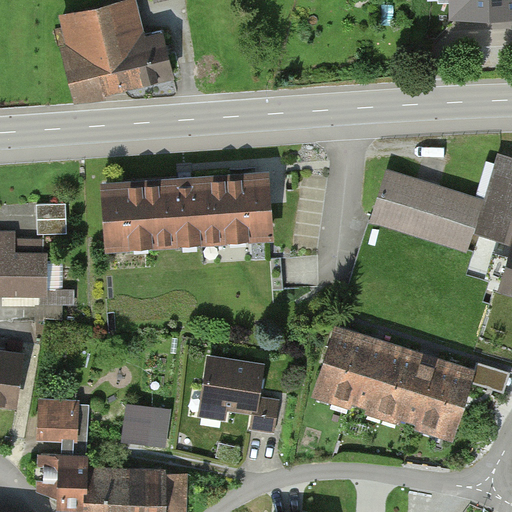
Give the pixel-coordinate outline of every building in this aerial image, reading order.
[(62,16),(80,104),(181,83),(169,29),(144,34),(137,0),(62,16)] [(488,201),(391,171),(376,221),(470,250),(476,233),(511,243),(511,264),(505,288),(511,290),(511,157),(502,155),(488,201)] [(271,172),(103,185),(109,254),(276,241),(271,172)] [(39,201),(40,232),(71,231),(70,200),(39,201)] [(19,231),(0,231),(0,291),(46,291),(46,254),(19,254),(19,231)] [(476,368),(340,323),(318,392),(454,436),(476,368)] [(0,402),(19,406),(27,354),(0,349),(0,402)] [(268,361),(209,355),(203,412),(227,415),(228,408),(255,411),(254,428),(277,431),(281,400),(264,398),(268,361)] [(477,380),(506,388),(511,370),(482,362),(477,380)] [(83,399),(41,399),(42,439),(83,439),(83,399)] [(170,425),(171,408),(156,407),(155,424),(170,425)] [(94,452),(61,452),(60,507),(94,508),(94,511),(166,511),(168,466),(94,465),(94,452)]
